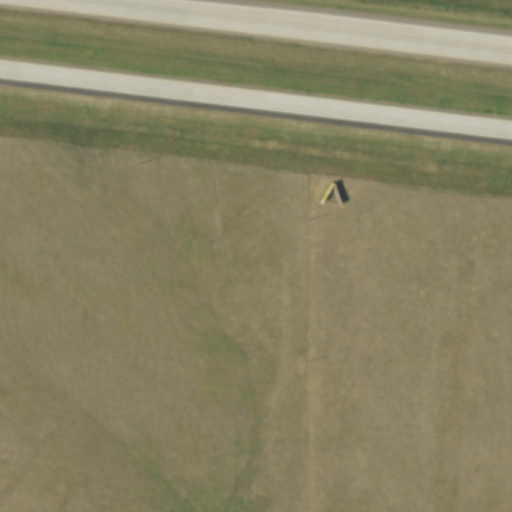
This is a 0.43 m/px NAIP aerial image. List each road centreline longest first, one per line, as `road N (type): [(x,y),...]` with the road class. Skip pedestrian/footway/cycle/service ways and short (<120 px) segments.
road 1 (motorway): [(0,67),(511,130)]
road 2 (motorway): [(511,53),(55,0)]
